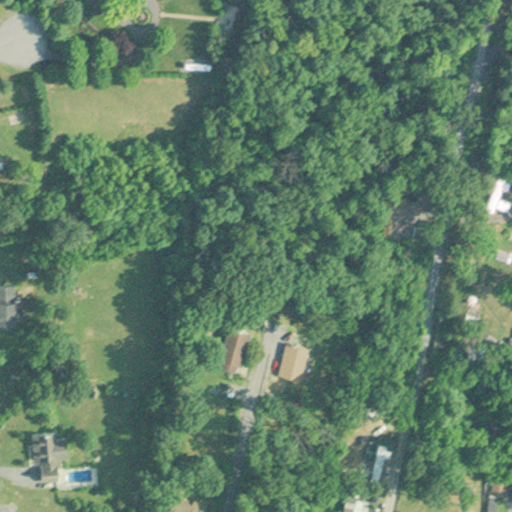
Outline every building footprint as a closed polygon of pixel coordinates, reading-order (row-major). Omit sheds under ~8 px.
[(508,210),(511,203),(500,198),(509,177),(501,174),(487,208),(496,212),(499,206),(508,210)] [(0,324),(17,325),(17,283),(0,282),(0,324)] [(243,372),(252,331),(230,325),(220,367),(243,372)] [(310,344),(289,340),(282,376),(302,380),(310,344)] [(35,432),(37,479),(59,478),(58,458),(69,457),(68,435),(58,435),(58,431),(35,432)] [(388,445),(379,443),(371,481),(380,483),(388,445)] [(499,511),(499,496),(510,496),(510,477),(491,477),(490,511),(499,511)] [(205,511),(208,502),(174,494),(169,511),(205,511)] [(367,511),(370,501),(349,496),(346,508),(353,510),(352,511),(367,511)]
